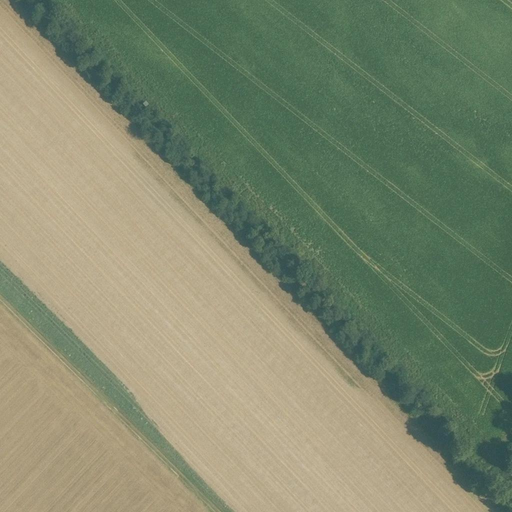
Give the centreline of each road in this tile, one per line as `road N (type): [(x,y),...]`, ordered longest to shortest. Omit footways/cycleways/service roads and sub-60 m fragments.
road 1 (track): [(14,0),(502,511)]
road 2 (track): [(0,301),(212,511)]
